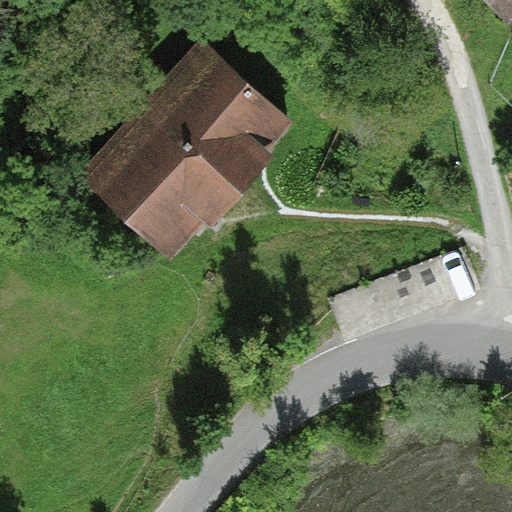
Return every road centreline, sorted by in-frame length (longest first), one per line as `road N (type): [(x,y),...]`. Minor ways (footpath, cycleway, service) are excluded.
road 1 (unclassified): [(183,511),(238,445),(327,379),(390,356),(459,347),(511,354)]
road 2 (track): [(495,350),(503,285),(492,203),(457,59),(429,0)]
